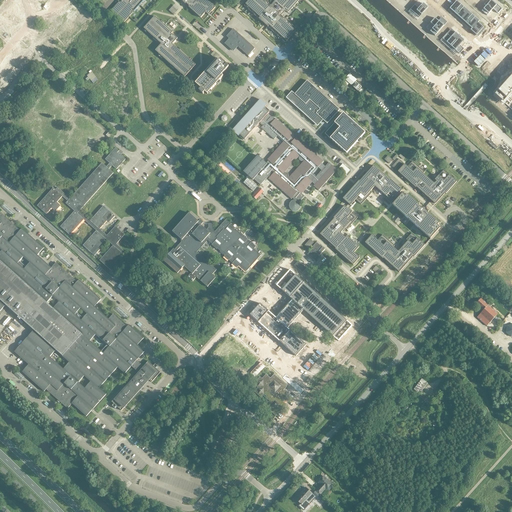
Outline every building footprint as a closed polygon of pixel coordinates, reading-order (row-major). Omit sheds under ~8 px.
[(119,2),(111,11),(124,22),(144,0),(122,0),(120,2),(119,2)] [(180,0),(201,18),(206,13),(209,15),(215,8),(206,0),(180,0)] [(249,0),(244,6),(285,43),(297,30),(291,25),(292,24),(286,18),(285,19),(281,16),(286,11),(288,13),(299,0),(275,0),(271,6),(268,4),(269,3),(265,0),(249,0)] [(484,8),(482,11),(487,16),(490,12),(493,9),(496,12),(498,14),(500,12),(502,9),(498,5),(491,0),(491,1),(491,2),(490,2),(488,0),(486,2),(484,4),(485,5),(486,6),(484,8)] [(453,5),(450,9),(451,10),(452,11),(454,12),(452,14),(453,15),(454,16),(463,6),(460,4),(457,1),(453,5)] [(169,9),(173,14),(179,8),(175,4),(169,9)] [(412,7),(410,10),(411,11),(419,18),(422,15),(425,11),(428,8),(425,6),(423,4),(419,9),(417,7),(415,5),(412,7)] [(463,6),(454,16),(456,17),(457,17),(457,16),(459,17),(461,19),(468,11),(463,6)] [(2,12),(0,14),(0,16),(3,20),(5,19),(5,20),(6,19),(9,22),(11,19),(13,17),(7,12),(9,10),(5,7),(1,12),(2,12)] [(9,10),(7,12),(13,17),(11,19),(15,22),(19,17),(18,16),(21,13),(17,9),(16,10),(15,9),(14,10),(11,7),(9,10)] [(75,8),(71,12),(77,18),(81,13),(80,12),(77,10),(75,8)] [(468,11),(461,19),(462,20),(465,22),(464,23),(463,24),(465,26),(474,16),(468,11)] [(71,12),(67,17),(73,22),(77,18),(71,12)] [(81,13),(77,18),(83,23),(87,18),(84,16),(82,14),(81,13)] [(161,44),(155,51),(185,77),(196,65),(172,44),(178,39),(171,34),(173,32),(155,16),(144,28),(161,44)] [(474,16),(465,26),(467,27),(468,26),(470,27),(472,29),(471,30),(479,21),(474,16)] [(67,17),(63,22),(68,27),(73,22),(67,17)] [(77,18),(73,22),(78,27),(83,23),(77,18)] [(432,30),(430,32),(433,34),(435,36),(438,33),(441,30),(444,26),(441,24),(439,21),(435,18),(432,21),(430,23),(432,25),(433,26),(435,27),(433,29),(432,30)] [(479,21),(471,30),(473,33),(477,36),(479,33),(481,34),(482,33),(485,29),(483,28),(481,25),(478,23),(479,22),(479,21)] [(63,22),(59,26),(64,32),(68,27),(63,22)] [(73,22),(68,27),(74,32),(78,27),(73,22)] [(59,26),(55,31),(57,33),(59,35),(60,36),(64,32),(59,26)] [(68,27),(64,32),(70,37),(74,32),(68,27)] [(229,38),(224,43),(232,50),(236,45),(248,55),(254,48),(233,28),(226,36),(229,38)] [(64,32),(60,36),(64,39),(66,41),(70,37),(64,32)] [(444,37),(442,39),(443,40),(448,44),(451,46),(460,37),(455,33),(453,35),(451,37),(449,36),(447,34),(444,37)] [(460,37),(451,46),(455,50),(457,52),(460,54),(462,52),(464,49),(460,45),(464,41),(460,37)] [(40,38),(38,40),(50,51),(54,47),(51,44),(48,41),(47,41),(45,39),(43,41),(40,38)] [(37,40),(34,44),(43,52),(44,50),(48,53),(50,51),(38,40),(37,40)] [(20,52),(16,56),(25,64),(29,61),(26,59),(30,55),(23,48),(19,52),(20,52)] [(14,62),(10,66),(18,73),(24,66),(25,64),(16,56),(12,60),(14,62)] [(217,60),(195,84),(201,89),(199,91),(203,94),(205,92),(207,94),(223,77),(224,78),(233,68),(227,63),(226,64),(220,59),(218,61),(217,60)] [(91,70),(89,72),(90,73),(87,75),(93,83),(98,79),(91,70)] [(3,77),(0,80),(0,82),(9,90),(12,86),(10,84),(14,80),(6,73),(3,77)] [(356,80),(350,74),(345,79),(351,85),(356,80)] [(511,75),(495,94),(503,102),(507,98),(508,97),(509,98),(511,100),(511,75)] [(292,91),(287,96),(287,97),(290,99),(289,101),(297,108),(299,107),(305,113),(304,114),(307,117),(308,115),(317,124),(322,119),(327,124),(340,110),(336,107),(335,106),(329,100),(328,100),(318,91),(307,81),(295,94),(292,91)] [(0,97),(1,99),(9,90),(0,82),(0,97)] [(356,82),(352,86),(358,91),(362,87),(356,82)] [(266,163),(258,155),(243,172),(253,180),(254,179),(260,185),(268,176),(269,178),(268,179),(291,199),(292,198),(294,199),(290,203),(289,206),(290,209),(292,211),(295,211),(298,210),(300,208),(300,205),(299,203),(299,202),(305,196),(302,194),(312,182),(315,185),(313,186),(319,190),(321,187),(322,186),(323,184),(324,183),(326,183),(337,170),(329,162),(325,166),(322,163),(324,161),(296,137),(295,138),(293,136),(294,135),(276,119),(275,120),(271,117),(267,122),(264,119),(269,112),(264,108),(266,105),(260,100),(251,110),(252,111),(245,119),(244,118),(232,131),(238,136),(240,135),(245,139),(260,122),(263,125),(261,128),(274,140),(277,136),(283,141),(267,159),(268,160),(266,163)] [(365,133),(343,113),(325,134),(347,154),(358,140),(360,142),(362,140),(360,139),(365,133)] [(116,147),(105,159),(110,163),(107,166),(110,168),(112,165),(117,169),(126,158),(121,155),(124,152),(120,149),(119,150),(116,147)] [(405,164),(398,172),(416,188),(416,187),(435,204),(445,193),(457,182),(444,170),(435,180),(437,181),(435,183),(434,183),(423,174),(425,172),(413,161),(408,167),(405,164)] [(117,244),(125,234),(115,225),(108,235),(100,229),(107,220),(110,222),(114,216),(114,214),(103,205),(91,220),(81,212),(113,172),(101,162),(67,204),(74,210),(61,227),(71,235),(84,219),(96,229),(83,245),(95,255),(100,250),(99,247),(106,239),(113,245),(100,260),(110,269),(114,265),(113,260),(118,259),(125,251),(117,244)] [(340,167),(347,174),(350,170),(343,163),(340,167)] [(229,172),(222,165),(218,169),(226,176),(229,172)] [(359,181),(343,199),(350,205),(356,200),(361,205),(372,193),(370,191),(374,187),(386,196),(384,197),(390,203),(402,190),(390,180),(374,166),(360,181),(359,181)] [(248,178),(243,183),(253,191),(257,186),(248,178)] [(203,181),(200,185),(208,192),(211,189),(203,181)] [(200,185),(196,189),(204,196),(208,192),(200,185)] [(56,189),(54,187),(37,205),(47,214),(52,208),(56,211),(61,205),(58,201),(63,196),(68,200),(70,197),(58,187),(56,189)] [(259,188),(252,196),(256,199),(263,192),(259,188)] [(196,189),(193,192),(201,199),(204,196),(196,189)] [(193,192),(190,196),(198,203),(201,199),(193,192)] [(402,194),(393,205),(430,239),(440,228),(437,226),(439,223),(428,213),(429,211),(424,207),(423,208),(407,195),(405,197),(402,194)] [(190,196),(187,199),(195,207),(198,203),(190,196)] [(217,197),(210,205),(214,209),(221,201),(217,197)] [(187,199),(184,203),(191,210),(195,207),(187,199)] [(221,201),(214,209),(219,212),(225,205),(221,201)] [(182,205),(178,209),(186,216),(190,212),(182,205)] [(225,205),(219,212),(223,216),(229,208),(225,205)] [(334,219),(320,234),(336,249),(335,249),(353,265),(360,258),(354,253),(359,247),(347,236),(346,237),(344,235),(341,234),(343,231),(346,229),(347,230),(358,218),(345,206),(334,218),(334,219)] [(229,208),(223,216),(227,220),(234,212),(229,208)] [(178,209),(175,213),(183,220),(186,216),(178,209)] [(109,319),(95,307),(101,299),(79,280),(77,282),(56,263),(51,268),(38,255),(44,248),(22,228),(20,231),(0,212),(0,311),(6,305),(34,330),(14,352),(29,365),(22,372),(44,392),(46,389),(67,409),(72,404),(86,416),(106,394),(99,388),(118,367),(125,374),(131,366),(140,374),(135,379),(134,377),(112,402),(114,404),(112,406),(115,409),(116,409),(112,406),(114,404),(121,411),(140,390),(137,388),(147,378),(152,382),(161,372),(154,366),(155,364),(158,367),(159,367),(155,364),(153,366),(148,361),(144,366),(137,360),(145,351),(138,345),(144,338),(129,325),(127,327),(113,314),(109,319)] [(234,212),(227,220),(231,223),(238,216),(234,212)] [(175,213),(172,217),(179,224),(183,220),(175,213)] [(238,216),(231,223),(235,227),(241,219),(238,216)] [(172,217),(168,220),(176,228),(179,224),(172,217)] [(241,219),(235,227),(239,231),(246,223),(241,219)] [(168,220),(165,224),(173,231),(176,228),(168,220)] [(246,223),(239,231),(243,234),(250,227),(246,223)] [(165,224),(161,228),(169,235),(173,231),(165,224)] [(161,228),(158,232),(166,239),(169,235),(161,228)] [(253,230),(246,238),(251,241),(258,234),(253,230)] [(158,232),(154,236),(162,243),(166,239),(158,232)] [(372,235),(365,243),(383,259),(384,258),(399,272),(413,257),(425,245),(412,233),(406,239),(408,241),(399,251),(393,247),(395,246),(383,235),(378,240),(372,235)] [(258,234),(251,241),(255,245),(262,237),(258,234)] [(262,237),(255,245),(259,249),(266,241),(262,237)] [(310,238),(305,245),(309,248),(314,242),(310,238)] [(266,241),(259,249),(263,252),(270,244),(266,241)] [(146,242),(139,250),(143,254),(150,246),(146,242)] [(315,248),(310,254),(317,260),(319,258),(318,257),(325,249),(323,247),(322,247),(317,242),(313,247),(315,248)] [(270,244),(263,252),(267,256),(274,248),(270,244)] [(150,246),(143,254),(147,257),(154,249),(150,246)] [(274,248),(267,256),(271,260),(278,252),(274,248)] [(154,249),(147,257),(151,261),(158,253),(154,249)] [(158,253),(151,261),(155,264),(162,257),(158,253)] [(162,257),(155,264),(159,268),(166,260),(162,257)] [(254,259),(250,262),(258,270),(262,266),(254,259)] [(166,260),(159,268),(163,272),(170,264),(166,260)] [(294,265),(302,273),(306,268),(298,261),(294,265)] [(250,262),(247,266),(255,273),(258,270),(250,262)] [(172,265),(165,273),(169,277),(176,269),(172,265)] [(376,265),(373,269),(378,274),(381,270),(376,265)] [(247,266),(244,270),(252,277),(255,273),(247,266)] [(176,269),(169,277),(173,280),(180,272),(176,269)] [(244,270),(240,274),(248,281),(252,277),(244,270)] [(260,303),(250,315),(265,329),(296,356),(306,345),(288,329),(288,328),(303,310),(304,310),(304,311),(323,327),(339,341),(352,326),(290,270),(276,285),(292,300),(290,302),(287,305),(286,307),(283,310),(281,312),(278,315),(276,318),(260,303)] [(180,272),(173,280),(176,284),(184,276),(180,272)] [(240,274),(237,278),(245,285),(248,281),(240,274)] [(184,276),(176,284),(180,287),(187,279),(184,276)] [(237,278),(233,281),(241,289),(245,285),(237,278)] [(187,279),(180,287),(184,291),(191,283),(187,279)] [(233,281),(230,285),(238,292),(241,289),(233,281)] [(191,283),(184,291),(188,294),(195,286),(191,283)] [(230,285),(226,289),(234,296),(238,292),(230,285)] [(195,286),(188,294),(192,298),(199,290),(195,286)] [(199,290),(192,298),(195,301),(203,293),(199,290)] [(204,295),(197,303),(201,306),(208,298),(204,295)] [(208,298),(201,306),(205,309),(212,301),(208,298)] [(499,325),(504,320),(481,299),(476,304),(483,311),(477,317),(487,326),(493,319),(499,325)] [(212,301),(205,309),(208,312),(215,304),(212,301)] [(215,304),(208,312),(212,316),(219,308),(215,304)] [(219,308),(212,316),(215,319),(222,311),(219,308)] [(222,311),(215,319),(219,322),(226,314),(222,311)] [(216,345),(209,352),(213,355),(219,348),(216,345)] [(219,348),(213,355),(217,358),(223,351),(219,348)] [(223,351),(217,358),(220,361),(227,354),(223,351)] [(227,354),(220,361),(224,365),(230,358),(227,354)] [(230,358),(224,365),(227,368),(234,361),(230,358)] [(234,361),(227,368),(231,371),(237,364),(234,361)] [(237,364),(231,371),(235,374),(241,367),(237,364)] [(241,367),(235,374),(238,377),(244,371),(241,367)] [(244,371),(238,377),(242,381),(248,374),(244,371)] [(251,376),(245,383),(248,387),(255,380),(251,376)] [(421,392),(428,384),(422,379),(415,387),(421,392)] [(255,380),(248,387),(252,390),(258,383),(255,380)] [(258,383),(252,390),(256,393),(262,386),(258,383)] [(262,386),(256,393),(259,396),(266,389),(262,386)] [(266,389),(259,396),(263,400),(269,393),(266,389)] [(269,393),(263,400),(266,403),(273,396),(269,393)] [(273,396),(266,403),(270,406),(276,399),(273,396)] [(276,399),(270,406),(273,409),(280,402),(276,399)] [(280,402),(273,409),(277,413),(283,405),(280,402)] [(283,405),(277,413),(280,416),(287,409),(283,405)] [(287,409),(280,416),(284,419),(291,412),(287,409)] [(242,447),(241,448),(246,451),(249,445),(245,442),(242,446),(242,447)] [(324,476),(323,478),(322,477),(321,477),(319,479),(319,480),(320,481),(319,482),(321,484),(316,490),(321,495),(331,483),(324,476)] [(298,495),(295,499),(302,505),(300,506),(304,510),(310,503),(309,503),(307,501),(306,500),(312,493),(306,488),(298,496),(298,495)] [(320,500),(323,497),(316,491),(313,494),(320,500)]
